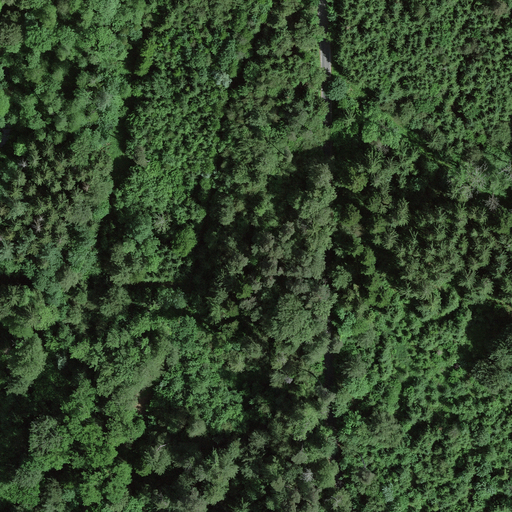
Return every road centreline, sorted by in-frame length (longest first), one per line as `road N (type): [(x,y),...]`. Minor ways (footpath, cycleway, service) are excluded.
road 1 (track): [(278,0),(237,71),(197,263),(178,283),(124,278),(103,262),(98,245),(131,123),(110,0)]
road 2 (tertiary): [(350,511),(330,415),(321,0)]
road 3 (track): [(190,279),(173,347),(90,449),(85,511)]
